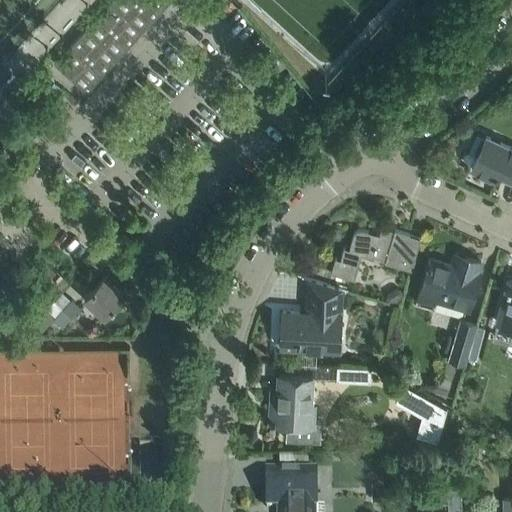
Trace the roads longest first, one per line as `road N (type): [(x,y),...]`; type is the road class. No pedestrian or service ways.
road 1 (unclassified): [(208,511),(246,335),(269,273),(308,211),(375,157)]
road 2 (unknown): [(241,368),(115,279),(6,176)]
road 3 (unclassified): [(375,157),(470,88),(511,46)]
road 4 (residential): [(511,231),(450,206),(375,157)]
